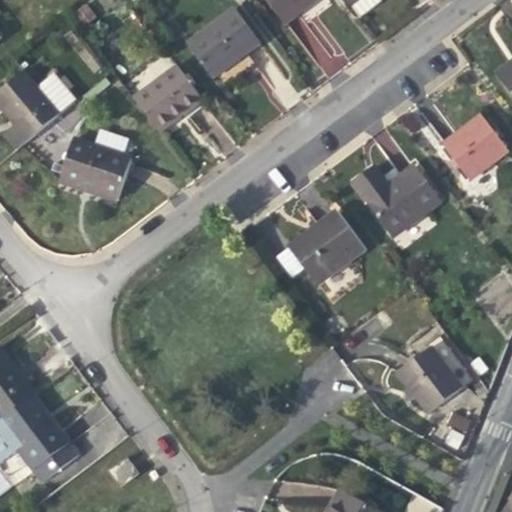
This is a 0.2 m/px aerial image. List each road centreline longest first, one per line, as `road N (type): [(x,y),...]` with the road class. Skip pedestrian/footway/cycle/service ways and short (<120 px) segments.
road 1 (residential): [(60,309),(471,0)]
road 2 (residential): [(60,309),(192,498)]
road 3 (residential): [(192,498),(315,414),(327,367)]
